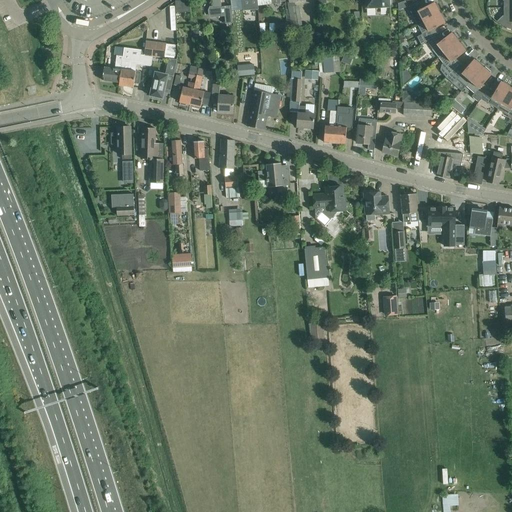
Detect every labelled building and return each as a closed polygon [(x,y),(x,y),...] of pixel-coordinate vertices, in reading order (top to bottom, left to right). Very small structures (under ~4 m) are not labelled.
[(189,0),(175,1),(176,13),(190,12),(189,0)] [(241,0),(242,0),(240,6),(241,9),(254,10),(255,0),(241,0)] [(289,0),(290,2),(287,3),(288,9),(287,10),(288,25),(301,23),(298,5),(295,6),(294,2),(304,0),(289,0)] [(365,0),(366,8),(367,8),(367,7),(375,7),(375,8),(390,7),(390,5),(392,5),(391,0),(365,0)] [(423,21),(439,13),(439,11),(440,10),(437,3),(435,4),(434,2),(423,8),(420,1),(409,6),(412,14),(418,12),(423,21)] [(210,8),(209,9),(210,14),(211,15),(224,14),(225,24),(227,24),(233,23),(232,22),(231,5),(223,6),(221,6),(212,7),(210,8)] [(237,31),(243,30),(241,9),(240,6),(232,7),(234,21),(236,21),(237,31)] [(511,7),(504,8),(504,15),(497,22),(496,21),(502,25),(508,29),(511,29),(511,7)] [(439,13),(423,21),(417,24),(422,34),(417,37),(421,45),(427,42),(438,35),(434,28),(445,23),(444,21),(445,20),(442,13),(440,14),(439,13)] [(288,30),(287,21),(275,22),(276,31),(288,30)] [(441,41),(438,35),(427,42),(432,49),(439,57),(458,42),(457,40),(459,39),(454,33),(453,34),(451,33),(441,41)] [(145,52),(144,55),(148,56),(152,56),(155,57),(164,58),(165,56),(175,57),(176,50),(175,45),(146,41),(145,50),(145,52)] [(460,43),(458,42),(439,57),(443,63),(441,65),(440,70),(446,78),(461,64),(456,59),(465,51),(464,49),(466,48),(461,42),(460,43)] [(314,43),(306,46),(308,53),(316,50),(314,43)] [(122,61),(124,48),(124,47),(124,45),(111,44),(110,52),(114,53),(113,60),(116,60),(115,69),(104,67),(102,80),(119,82),(119,85),(121,69),(122,61)] [(124,48),(122,61),(130,62),(131,59),(141,60),(141,56),(142,49),(124,48)] [(320,72),(340,71),(339,55),(318,57),(320,72)] [(461,64),(446,78),(445,78),(451,85),(457,79),(466,86),(482,67),(481,66),(482,65),(476,59),(475,61),(474,59),(466,69),(461,64)] [(254,65),(237,66),(238,76),(255,75),(254,65)] [(190,105),(197,75),(197,73),(196,73),(195,67),(192,67),(191,72),(189,71),(188,78),(191,78),(190,82),(189,82),(188,88),(183,87),(179,102),(190,105)] [(482,67),(466,86),(474,93),(481,98),(489,88),(483,84),(491,75),(490,73),(491,72),(485,67),(484,68),(482,67)] [(121,69),(119,85),(133,87),(135,77),(135,71),(121,69)] [(305,70),(305,78),(318,79),(318,71),(305,70)] [(155,72),(150,96),(153,96),(152,98),(160,100),(160,98),(163,98),(165,89),(170,91),(174,76),(155,72)] [(197,75),(190,105),(194,106),(194,108),(199,109),(199,107),(201,107),(203,97),(204,92),(199,91),(200,85),(203,76),(197,75)] [(494,93),(489,88),(481,98),(488,103),(492,98),(501,104),(511,87),(509,87),(510,85),(503,81),(502,83),(501,82),(494,93)] [(213,84),(212,91),(212,104),(218,104),(218,112),(233,113),(233,103),(234,96),(219,95),(220,85),(213,84)] [(293,86),(293,92),(292,101),(300,102),(300,95),(301,87),(293,86)] [(511,88),(511,87),(501,104),(497,109),(507,115),(511,116),(511,88)] [(276,118),(278,108),(281,96),(253,91),(250,106),(249,116),(246,126),(264,130),(267,116),(276,118)] [(402,94),(402,102),(410,102),(410,97),(408,94),(402,94)] [(396,107),(397,102),(393,101),(392,104),(380,103),(380,112),(396,113),(396,107)] [(404,102),(404,108),(403,115),(431,117),(432,104),(404,102)] [(299,106),(298,118),(297,128),(313,129),(313,121),(314,114),(305,113),(306,106),(299,106)] [(334,143),(337,111),(330,111),(329,125),(325,125),(325,130),(325,132),(324,142),(334,143)] [(343,112),(337,111),(334,143),(345,144),(346,127),(342,126),(343,112)] [(467,118),(467,119),(468,133),(483,135),(486,129),(467,118)] [(374,151),(375,141),(376,136),(374,136),(374,130),(372,130),(372,127),(365,126),(365,120),(359,119),(358,133),(357,143),(368,144),(368,150),(374,151)] [(118,133),(111,133),(112,144),(118,144),(118,154),(122,154),(122,159),(131,159),(130,127),(117,127),(118,133)] [(142,128),(142,150),(142,159),(149,159),(149,160),(151,160),(150,183),(163,183),(163,159),(158,159),(159,144),(154,143),(155,128),(142,128)] [(386,138),(385,143),(382,152),(397,156),(401,141),(400,141),(402,135),(388,132),(386,138)] [(483,154),(484,137),(471,136),(470,153),(483,154)] [(220,149),(220,163),(219,168),(234,169),(234,150),(234,140),(221,139),(220,149)] [(182,161),(182,157),(182,150),(181,140),(171,141),(171,151),(172,164),(174,164),(174,161),(182,161)] [(210,167),(209,161),(209,157),(208,149),(204,149),(204,141),(192,142),(193,152),(193,158),(199,158),(200,171),(210,170),(210,167)] [(436,152),(433,163),(438,164),(436,175),(449,179),(452,169),(454,159),(447,157),(448,153),(448,152),(438,152),(436,152)] [(489,172),(487,182),(498,184),(499,176),(501,166),(504,166),(505,161),(501,160),(503,153),(494,152),(489,172)] [(132,162),(124,162),(124,182),(133,182),(132,162)] [(267,171),(258,172),(259,180),(267,180),(267,182),(268,182),(269,187),(277,186),(278,195),(286,194),(285,185),(290,185),(288,169),(281,169),(280,163),(266,164),(267,171)] [(239,197),(238,187),(237,176),(225,177),(226,198),(239,197)] [(212,204),(212,194),(211,185),(203,185),(204,195),(204,205),(212,204)] [(313,195),(314,205),(314,208),(334,206),(335,211),(345,211),(344,196),(343,196),(342,186),(328,188),(329,194),(313,195)] [(389,214),(388,206),(388,196),(378,196),(378,192),(363,193),(365,214),(375,214),(375,215),(389,214)] [(180,213),(179,193),(169,193),(170,213),(180,213)] [(113,208),(112,208),(112,209),(117,208),(117,215),(134,215),(133,194),(133,195),(128,195),(112,196),(113,199),(112,199),(113,208)] [(410,194),(401,195),(402,205),(403,223),(410,222),(419,221),(418,212),(417,212),(416,194),(410,194)] [(162,200),(160,202),(160,208),(163,211),(166,210),(168,208),(168,202),(166,200),(162,200)] [(455,207),(428,207),(428,225),(444,225),(444,245),(455,245),(455,244),(464,244),(464,224),(455,224),(455,207)] [(511,208),(499,207),(499,209),(497,229),(505,230),(506,224),(511,224),(511,208)] [(242,220),(242,209),(229,209),(229,220),(242,220)] [(472,210),(469,228),(476,229),(475,234),(490,236),(493,219),(486,218),(487,212),(472,210)] [(300,237),(299,219),(292,219),(293,237),(300,237)] [(393,232),(394,249),(405,248),(404,231),(393,232)] [(330,278),(327,248),(316,249),(316,247),(308,248),(308,250),(305,250),(307,280),(330,278)] [(190,253),(172,255),(173,267),(191,266),(190,253)] [(495,263),(495,253),(483,253),(483,263),(495,263)] [(480,274),(481,286),(496,285),(495,273),(480,274)] [(385,305),(386,317),(398,317),(397,298),(386,299),(386,305),(385,305)] [(490,313),(491,327),(500,327),(499,312),(490,313)] [(325,341),(323,321),(311,322),(312,341),(325,341)]
